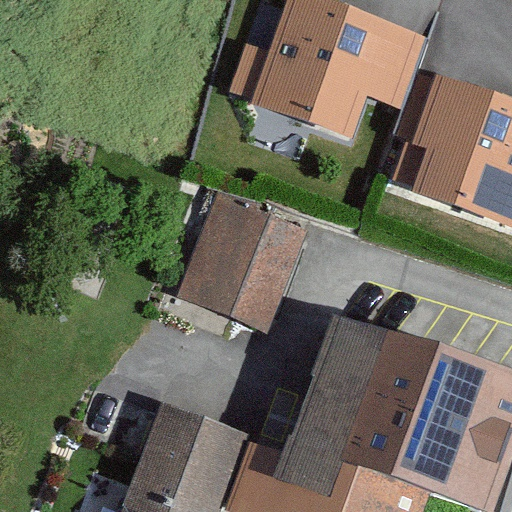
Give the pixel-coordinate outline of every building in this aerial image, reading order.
[(426,45),(295,0),(290,0),(270,59),(246,51),(229,98),(255,107),(252,116),(354,150),(368,108),(401,119),(426,45)] [(511,113),(419,81),(397,142),(407,146),(392,188),(415,196),(412,204),(511,239),(511,113)] [(309,237),(214,201),(175,302),(270,338),(309,237)] [(499,511),(511,474),(511,377),(337,321),(292,459),(253,446),(231,511),(429,511),(433,502),(464,511),(499,511)] [(225,511),(250,445),(162,413),(125,511),(225,511)]
